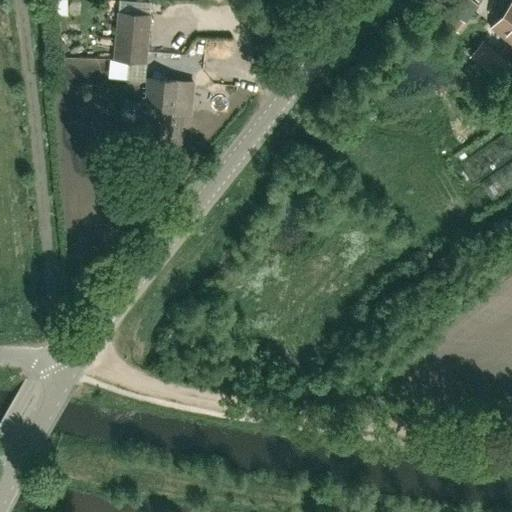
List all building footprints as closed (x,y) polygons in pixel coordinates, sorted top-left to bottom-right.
[(117,11),(117,12),(112,59),(129,62),(128,77),(144,79),(145,62),(147,62),(152,13),(148,13),(148,3),(120,0),(119,11),(117,11)] [(479,3),(474,0),(463,0),(447,22),(458,31),(479,3)] [(511,2),(492,29),(511,45),(511,2)] [(509,59),(483,37),(470,54),(496,76),(509,59)] [(189,82),(148,78),(142,134),(175,137),(177,114),(184,114),(186,111),(187,101),(189,82)] [(511,161),(481,183),(493,201),(511,188),(511,161)]
